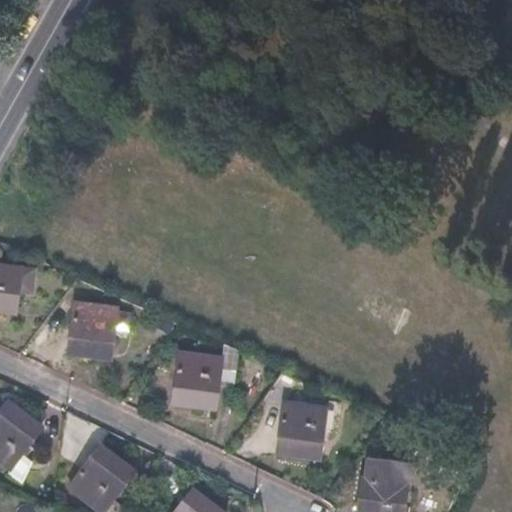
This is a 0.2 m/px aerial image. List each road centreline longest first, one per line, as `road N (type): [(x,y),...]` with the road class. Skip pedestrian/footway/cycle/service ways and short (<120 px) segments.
road 1 (residential): [(0,364),(298,504),(295,511)]
road 2 (secondary): [(69,0),(0,124)]
